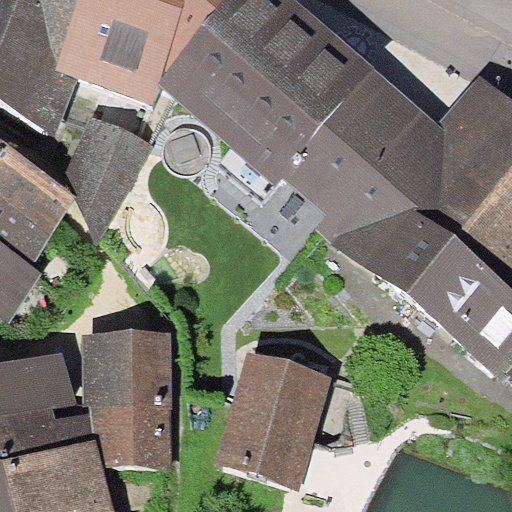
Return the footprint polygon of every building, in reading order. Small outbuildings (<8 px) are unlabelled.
[(77,79),(57,72),(82,0),(0,0),(0,102),(61,123),(77,79)] [(82,0),(57,72),(77,79),(149,104),(159,81),(229,0),(82,0)] [(229,0),(159,81),(234,146),(278,183),(282,175),(327,213),(318,224),(362,263),(465,144),(439,122),(297,0),(229,0)] [(511,99),(481,73),(439,122),(465,144),(362,263),(498,378),(504,371),(511,362),(511,99)] [(154,143),(91,115),(64,177),(70,187),(79,194),(76,198),(99,243),(154,143)] [(70,187),(0,140),(0,241),(32,263),(76,198),(79,194),(70,187)] [(259,204),(278,183),(234,146),(216,167),(259,204)] [(43,271),(32,263),(0,241),(0,312),(11,320),(43,271)] [(84,332),(83,406),(88,405),(96,436),(103,464),(171,467),(172,331),(84,332)] [(251,351),(216,462),(300,488),(335,377),(251,351)] [(63,352),(0,367),(0,459),(96,436),(88,405),(83,406),(77,407),(63,352)] [(96,436),(0,459),(0,511),(86,511),(112,506),(103,464),(96,436)]
